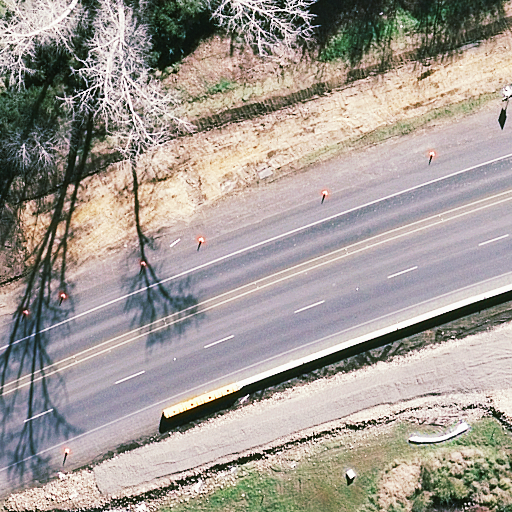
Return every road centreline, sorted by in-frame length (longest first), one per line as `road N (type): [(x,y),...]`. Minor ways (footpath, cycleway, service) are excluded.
road 1 (trunk): [(0,390),(276,277),(511,194)]
road 2 (track): [(511,72),(159,192),(53,250),(0,255)]
